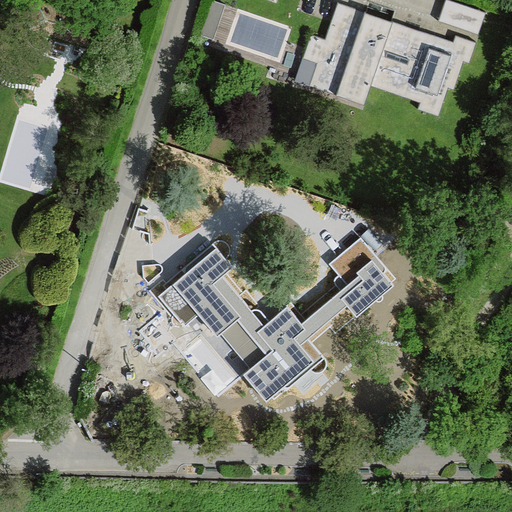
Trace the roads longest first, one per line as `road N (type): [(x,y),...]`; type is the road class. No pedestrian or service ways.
road 1 (residential): [(47,455),(183,0)]
road 2 (residential): [(47,455),(511,456)]
